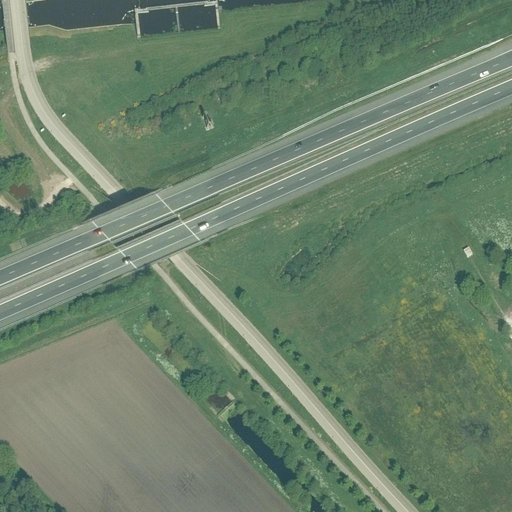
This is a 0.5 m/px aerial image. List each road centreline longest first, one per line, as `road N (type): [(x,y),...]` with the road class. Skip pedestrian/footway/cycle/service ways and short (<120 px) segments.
road 1 (tertiary): [(408,511),(49,120),(26,72),(18,0)]
road 2 (motorway): [(0,313),(511,88)]
road 3 (motorway): [(511,59),(0,277)]
